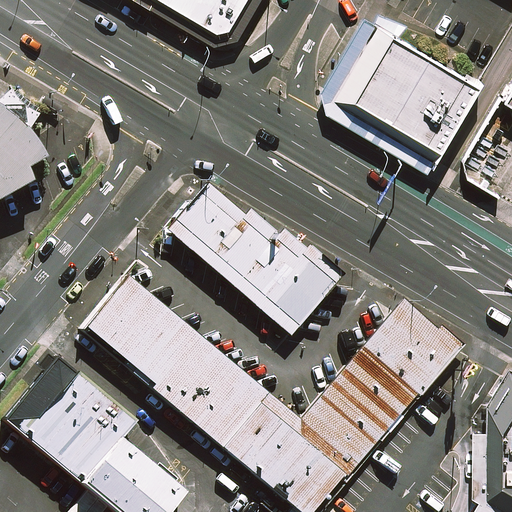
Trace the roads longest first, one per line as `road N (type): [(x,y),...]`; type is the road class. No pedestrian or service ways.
road 1 (residential): [(0,340),(182,102)]
road 2 (secondary): [(473,277),(241,138)]
road 3 (secondary): [(182,102),(12,0)]
road 4 (unclassified): [(241,138),(320,0)]
